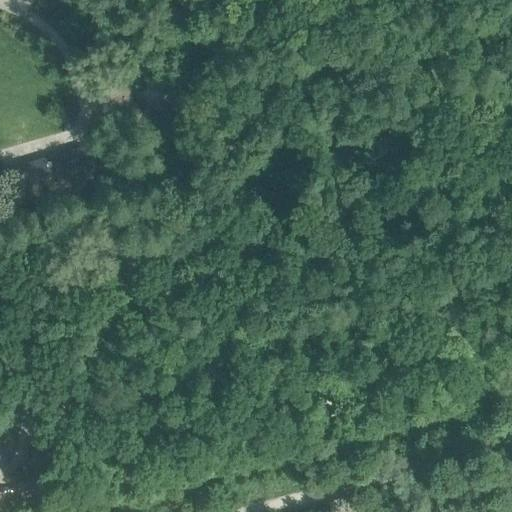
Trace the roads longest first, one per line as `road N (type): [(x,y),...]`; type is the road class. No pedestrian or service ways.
road 1 (residential): [(511,443),(261,511)]
road 2 (track): [(0,159),(76,135),(81,95),(60,44),(0,1)]
